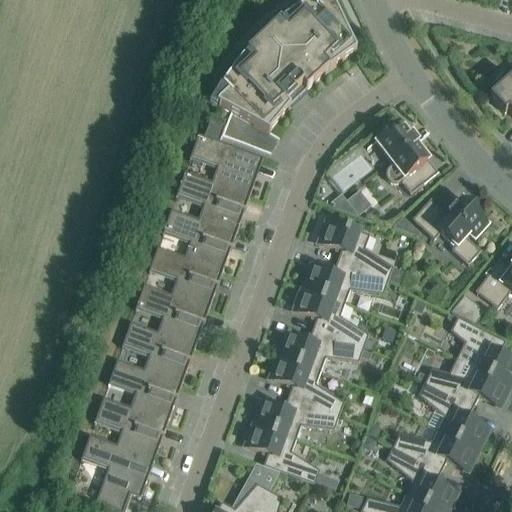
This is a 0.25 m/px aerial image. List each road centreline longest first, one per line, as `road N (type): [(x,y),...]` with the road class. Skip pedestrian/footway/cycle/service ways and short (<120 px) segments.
road 1 (residential): [(410,75),(347,117),(303,180),(182,511)]
road 2 (residential): [(410,75),(511,188)]
